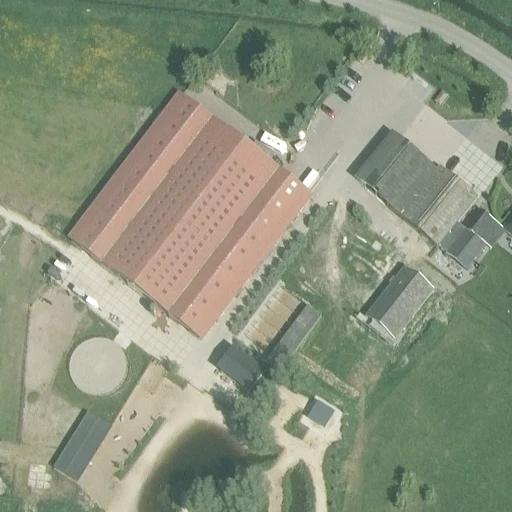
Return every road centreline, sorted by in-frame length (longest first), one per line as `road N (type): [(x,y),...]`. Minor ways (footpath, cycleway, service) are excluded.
road 1 (unknown): [(83,289),(167,347),(190,353),(218,338),(344,168),(379,61),(408,11)]
road 2 (unclassified): [(511,78),(452,32),(377,0)]
